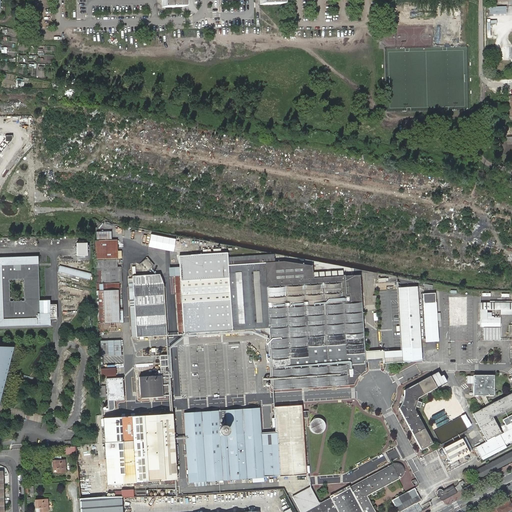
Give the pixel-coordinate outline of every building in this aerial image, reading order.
[(489,15),(506,15),(506,7),(489,6),(489,15)] [(0,154),(12,140),(12,135),(0,135),(0,154)] [(95,240),(96,259),(117,258),(121,258),(121,251),(117,251),(117,240),(95,240)] [(190,255),(180,268),(180,275),(175,275),(179,334),(184,333),(184,334),(269,328),(273,390),(305,388),(308,387),(354,384),(355,381),(358,377),(361,374),(366,370),(360,275),(313,278),(312,266),(284,261),(275,262),(274,259),(274,257),(274,255),(272,254),(228,257),(227,253),(190,255)] [(179,262),(180,268),(190,255),(184,255),(179,256),(179,262)] [(0,326),(50,325),(50,320),(56,320),(56,304),(49,304),(49,300),(39,300),(38,256),(0,257),(0,326)] [(148,270),(154,265),(147,257),(141,263),(148,270)] [(102,267),(117,267),(117,259),(96,260),(96,268),(102,267)] [(91,273),(59,266),(58,271),(90,279),(91,273)] [(121,267),(117,267),(102,267),(102,270),(102,272),(117,271),(118,283),(119,283),(122,283),(121,267)] [(103,290),(104,321),(104,322),(110,322),(114,322),(120,322),(121,322),(124,322),(123,309),(119,309),(118,290),(119,290),(119,283),(118,283),(117,271),(102,272),(103,283),(100,284),(100,291),(103,290)] [(133,283),(129,284),(129,292),(130,300),(134,300),(135,307),(131,307),(130,307),(132,337),(133,337),(137,337),(140,337),(166,335),(163,287),(163,284),(159,274),(133,276),(133,278),(133,283)] [(397,288),(402,356),(402,362),(422,361),(419,324),(418,309),(417,287),(398,288),(397,288)] [(423,293),(426,332),(426,341),(438,340),(437,331),(435,292),(423,293)] [(511,302),(480,303),(480,308),(480,327),(500,326),(501,324),(500,319),(500,317),(493,317),(493,319),(487,319),(487,310),(500,310),(500,314),(506,313),(511,313),(511,302)] [(121,340),(100,339),(100,355),(121,355),(121,340)] [(161,375),(139,376),(140,398),(170,396),(168,355),(160,356),(160,359),(161,375)] [(101,368),(101,378),(104,378),(104,376),(116,375),(115,367),(101,368)] [(473,395),(481,395),(485,395),(494,395),(494,375),(473,375),(473,384),(473,387),(473,395)] [(402,403),(399,408),(421,449),(432,443),(414,409),(415,406),(418,407),(420,407),(421,402),(417,401),(418,398),(436,387),(430,376),(404,390),(404,393),(403,399),(402,403)] [(123,399),(122,378),(106,379),(108,410),(112,410),(114,408),(114,406),(114,400),(123,399)] [(490,404),(487,406),(473,413),(487,439),(501,432),(492,416),(511,406),(511,394),(511,393),(490,404)] [(482,398),(487,406),(490,404),(486,398),(485,395),(481,395),(482,398)] [(276,432),(279,476),(306,474),(302,418),(308,418),(308,411),(302,411),(301,405),(274,407),(275,418),(272,418),(273,428),(276,427),(276,432)] [(195,481),(206,481),(210,481),(228,479),(251,478),(264,477),(259,408),(200,412),(197,412),(195,412),(184,412),(184,413),(189,482),(195,481)] [(172,413),(102,417),(107,484),(177,479),(172,413)] [(310,424),(310,427),(311,429),(312,431),(314,433),(317,433),(320,433),(322,432),(324,430),(325,428),(326,425),(325,423),(324,420),(322,419),(319,418),(317,418),(314,418),(312,420),(310,422),(310,424)] [(511,428),(502,434),(487,441),(485,442),(476,447),(481,456),(483,459),(511,444),(511,428)] [(261,433),(264,477),(279,476),(276,432),(261,433)] [(501,432),(487,439),(487,441),(502,434),(501,432)] [(469,453),(462,438),(442,448),(450,463),(469,453)] [(511,451),(483,467),(473,472),(477,479),(511,460),(511,451)] [(58,473),(66,472),(65,460),(57,460),(53,461),(53,469),(57,468),(58,473)] [(333,496),(332,495),(330,496),(331,498),(319,504),(310,487),(293,497),(300,511),(375,511),(367,496),(401,477),(403,475),(403,474),(404,471),(403,469),(401,466),(399,464),(398,464),(395,463),(393,464),(350,487),(349,486),(346,488),(347,489),(333,496)] [(346,488),(332,495),(333,496),(347,489),(346,488)] [(441,500),(442,500),(458,492),(457,489),(455,490),(454,488),(442,494),(440,492),(437,494),(440,499),(441,500)] [(405,494),(392,500),(398,511),(421,501),(419,497),(414,489),(405,494)] [(122,511),(122,506),(121,497),(115,497),(109,497),(102,497),(80,498),(80,511),(122,511)] [(486,511),(504,511),(511,508),(511,498),(508,500),(495,507),(486,511)] [(40,511),(48,511),(47,499),(39,500),(35,500),(36,508),(40,508),(40,511)]
